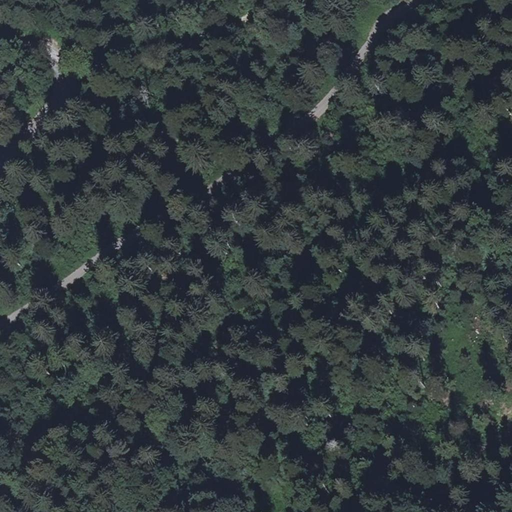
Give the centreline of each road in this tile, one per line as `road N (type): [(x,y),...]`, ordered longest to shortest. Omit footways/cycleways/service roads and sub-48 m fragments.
road 1 (unclassified): [(0,330),(232,182),(322,110),(383,24),(424,0)]
road 2 (track): [(61,65),(192,41),(275,0)]
road 3 (unclassified): [(0,49),(44,52),(65,76),(61,100),(0,184)]
